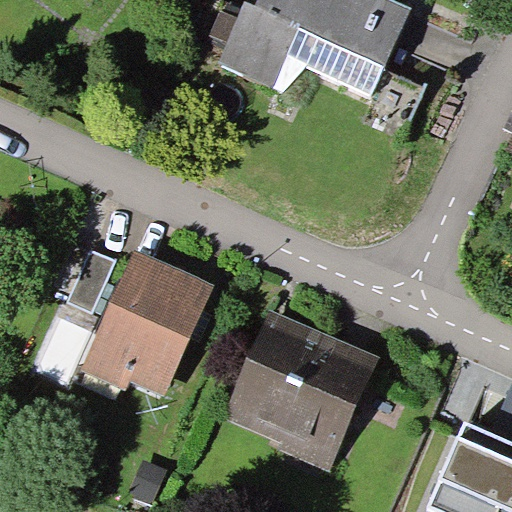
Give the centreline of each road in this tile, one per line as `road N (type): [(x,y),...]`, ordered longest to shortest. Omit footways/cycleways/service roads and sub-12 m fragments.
road 1 (residential): [(0,119),(408,301)]
road 2 (residential): [(408,301),(511,81)]
